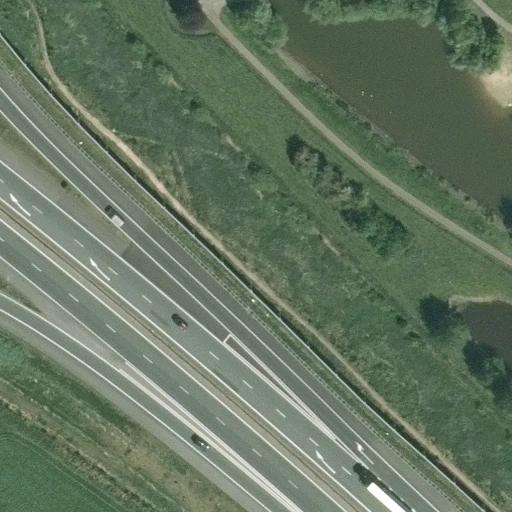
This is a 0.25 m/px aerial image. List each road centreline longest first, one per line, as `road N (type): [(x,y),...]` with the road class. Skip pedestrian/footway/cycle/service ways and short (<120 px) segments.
road 1 (motorway): [(357,480),(167,263),(0,96)]
road 2 (motorway): [(357,480),(0,179)]
road 3 (motorway): [(0,239),(189,390),(323,511)]
road 4 (motorway): [(0,301),(52,331),(292,511)]
